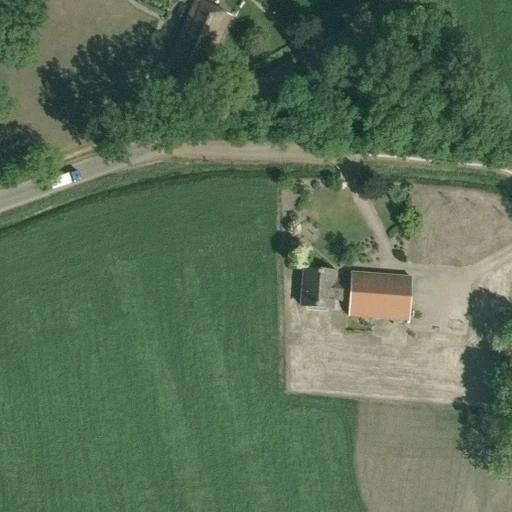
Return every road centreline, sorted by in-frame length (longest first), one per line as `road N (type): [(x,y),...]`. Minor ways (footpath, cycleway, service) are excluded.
road 1 (unclassified): [(0,204),(212,118),(410,0)]
road 2 (track): [(151,147),(340,158)]
